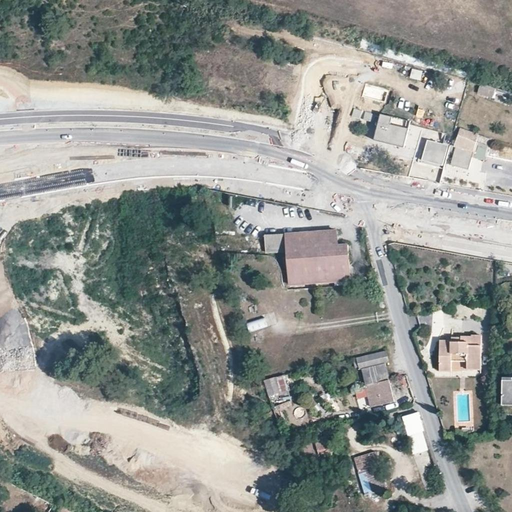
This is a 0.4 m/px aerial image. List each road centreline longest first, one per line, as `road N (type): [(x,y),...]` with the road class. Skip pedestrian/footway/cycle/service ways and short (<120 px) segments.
road 1 (secondary): [(0,140),(112,135),(255,150),(308,163),(381,216)]
road 2 (residential): [(461,511),(378,242),(381,216)]
road 3 (secondary): [(381,216),(511,237)]
